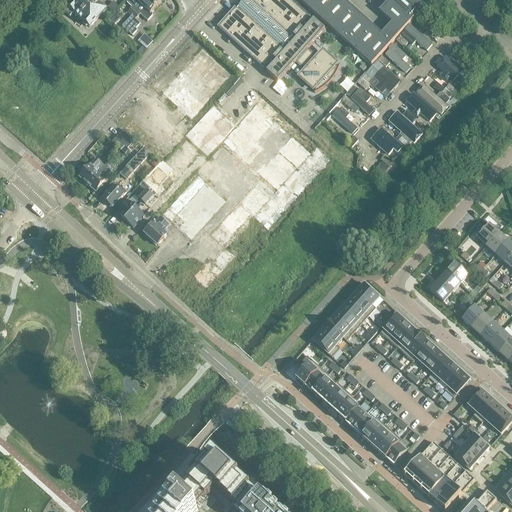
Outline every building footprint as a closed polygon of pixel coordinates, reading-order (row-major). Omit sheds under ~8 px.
[(89,28),(105,11),(98,4),(100,3),(97,0),(94,0),(93,0),(72,0),(62,11),(69,18),(74,13),(83,22),(82,25),(85,28),(88,27),(89,28)] [(146,0),(131,16),(121,26),(131,36),(137,31),(135,29),(140,24),(135,20),(140,15),(147,22),(153,15),(151,14),(162,3),(161,2),(158,0),(146,0)] [(132,8),(127,13),(131,16),(146,0),(129,0),(126,3),(132,8)] [(235,8),(218,28),(263,70),(264,69),(267,72),(266,73),(278,83),(295,64),(305,73),(300,78),(313,90),(314,93),(313,94),(313,95),(316,93),(319,92),(321,90),(323,89),(325,87),(328,85),(330,83),(331,81),(333,79),(334,77),(336,74),(338,70),(339,67),(341,64),(340,64),(339,66),(336,64),(323,53),(318,58),(308,49),(325,31),(314,20),(313,21),(310,18),(290,0),(245,0),(236,9),(235,8)] [(343,0),(298,0),(372,66),(430,0),(390,0),(380,12),(379,12),(392,24),(382,35),(343,0)] [(119,6),(113,1),(107,7),(113,13),(119,6)] [(433,47),(415,30),(410,35),(429,51),(433,47)] [(153,42),(145,35),(140,40),(148,48),(153,42)] [(416,64),(394,44),(389,49),(390,51),(386,56),(406,75),(416,64)] [(162,92),(193,120),(234,74),(203,47),(162,92)] [(473,84),(445,58),(435,68),(464,94),(473,84)] [(385,68),(374,80),(371,85),(387,99),(401,83),(385,68)] [(438,82),(434,87),(442,92),(446,88),(438,82)] [(449,103),(457,89),(448,84),(440,98),(449,103)] [(424,86),(416,95),(442,116),(449,108),(424,86)] [(258,101),(262,95),(254,90),(250,96),(258,101)] [(356,94),(351,100),(370,117),(375,112),(366,104),(371,99),(364,92),(359,97),(356,94)] [(413,95),(405,104),(433,129),(441,119),(413,95)] [(222,141),(262,176),(211,234),(225,246),(252,215),(270,230),(334,158),(263,96),(240,122),(227,111),(225,114),(214,103),(186,136),(209,156),(222,141)] [(341,108),(332,117),(353,136),(359,130),(350,122),(353,119),(341,108)] [(420,133),(398,113),(385,128),(411,152),(425,137),(420,133)] [(381,128),(370,141),(398,167),(410,154),(381,128)] [(124,130),(117,137),(126,145),(120,151),(125,146),(128,149),(136,140),(124,130)] [(134,173),(150,155),(144,149),(120,175),(126,180),(133,173),(134,173)] [(368,171),(376,166),(370,156),(361,160),(368,171)] [(80,178),(88,186),(105,167),(96,160),(80,178)] [(105,167),(88,186),(95,193),(112,174),(105,167)] [(192,239),(228,200),(198,174),(163,213),(192,239)] [(113,208),(126,194),(117,185),(103,200),(113,208)] [(147,199),(126,222),(134,229),(150,211),(146,207),(156,196),(153,194),(151,196),(147,192),(144,195),(146,196),(145,198),(147,199)] [(129,203),(118,215),(126,222),(147,199),(145,198),(146,196),(144,195),(133,207),(129,203)] [(163,233),(169,227),(161,219),(155,226),(154,225),(145,235),(158,247),(167,237),(163,233)] [(477,238),(487,247),(499,233),(489,225),(477,238)] [(499,233),(487,247),(496,255),(508,242),(499,233)] [(511,244),(508,242),(496,255),(505,264),(511,256),(511,244)] [(225,246),(194,278),(205,289),(236,257),(225,246)] [(464,253),(461,257),(466,261),(470,266),(474,261),(469,257),(464,253)] [(455,263),(447,272),(461,285),(469,275),(455,263)] [(474,269),(479,274),(483,269),(478,265),(474,269)] [(483,269),(479,274),(484,278),(485,278),(488,274),(483,269)] [(461,285),(447,272),(438,282),(452,294),(461,285)] [(452,294),(438,282),(430,291),(444,304),(452,294)] [(502,286),(497,282),(494,286),(498,291),(502,286)] [(474,290),(479,294),(484,288),(479,284),(474,290)] [(357,294),(376,310),(373,307),(380,299),(365,285),(357,294)] [(490,289),(487,293),(497,302),(500,298),(490,289)] [(369,318),(376,310),(357,294),(351,301),(369,318)] [(467,308),(471,302),(467,299),(462,304),(467,308)] [(369,318),(351,301),(346,306),(343,310),(361,326),(368,319),(369,318)] [(510,307),(504,301),(501,305),(507,311),(510,307)] [(463,320),(472,329),(485,315),(475,307),(463,320)] [(459,308),(454,313),(458,317),(463,312),(459,308)] [(361,326),(343,310),(336,317),(355,334),(361,326)] [(485,315),(472,329),(482,337),(494,324),(485,315)] [(389,342),(406,323),(405,323),(397,316),(380,334),(389,342)] [(347,342),(355,334),(336,317),(333,321),(332,320),(328,325),(347,342)] [(410,334),(414,330),(406,323),(389,342),(397,349),(410,334)] [(494,324),(482,337),(491,346),(503,332),(494,324)] [(347,342),(328,325),(324,330),(323,332),(321,334),(340,350),(337,347),(343,340),(347,343),(347,342)] [(405,356),(422,337),(418,333),(417,334),(415,332),(414,331),(414,330),(410,334),(397,349),(405,356)] [(511,339),(503,332),(491,346),(500,354),(511,340),(511,339)] [(340,350),(321,334),(314,342),(329,356),(332,359),(340,350)] [(413,363),(430,345),(426,342),(427,341),(422,337),(405,356),(413,363)] [(511,340),(500,354),(510,362),(511,359),(511,340)] [(424,367),(438,352),(430,345),(413,363),(414,364),(417,360),(424,367)] [(424,367),(432,374),(446,359),(438,352),(424,367)] [(305,387),(321,370),(312,362),(307,357),(299,367),(304,371),(296,379),(305,387)] [(432,374),(440,381),(454,366),(446,359),(432,374)] [(445,392),(462,374),(454,366),(440,381),(448,388),(445,392)] [(313,394),(329,376),(321,370),(305,387),(313,394)] [(454,400),(470,381),(462,374),(445,392),(454,400)] [(321,401),(337,384),(336,383),(333,387),(326,380),(329,377),(329,376),(313,394),(321,401)] [(329,409),(345,391),(337,384),(321,401),(329,409)] [(474,400),(467,408),(475,415),(490,398),(478,388),(470,397),(474,400)] [(337,416),(353,398),(345,391),(329,409),(337,416)] [(345,423),(360,407),(359,407),(358,409),(350,402),(354,399),(353,398),(337,416),(345,423)] [(475,415),(473,417),(481,424),(498,406),(490,398),(475,415)] [(498,406),(481,424),(482,425),(484,423),(491,430),(506,413),(498,406)] [(353,430),(368,414),(360,407),(345,423),(353,430)] [(511,418),(506,413),(491,430),(492,430),(493,428),(501,436),(506,431),(511,423),(511,418)] [(362,438),(377,420),(374,423),(366,417),(368,415),(368,414),(353,430),(362,438)] [(370,445),(385,427),(377,420),(362,438),(370,445)] [(378,452),(393,434),(385,427),(370,445),(378,452)] [(386,459),(401,441),(393,434),(378,452),(386,459)] [(475,436),(468,443),(483,457),(489,449),(485,445),(475,436)] [(402,442),(401,441),(386,459),(394,467),(407,453),(399,445),(402,442)] [(468,443),(461,450),(476,464),(483,457),(468,443)] [(461,450),(455,458),(468,470),(470,471),(476,464),(461,450)] [(275,511),(276,511),(274,510),(273,509),(214,457),(198,475),(197,476),(196,478),(194,479),(192,482),(164,511),(275,511)] [(412,467),(405,476),(413,483),(421,475),(427,468),(429,466),(420,458),(412,467)] [(421,475),(413,483),(421,491),(429,482),(437,473),(429,466),(427,468),(421,475)] [(429,482),(421,491),(429,498),(437,489),(442,484),(445,481),(445,480),(437,473),(429,482)] [(437,489),(429,498),(437,505),(445,497),(449,493),(453,488),(445,480),(445,481),(442,484),(437,489)] [(511,491),(506,486),(498,495),(500,497),(511,507),(511,491)] [(445,497),(437,505),(444,511),(446,511),(454,504),(462,495),(453,488),(449,493),(445,497)] [(469,511),(486,511),(491,507),(496,500),(487,492),(478,503),(469,511)]
